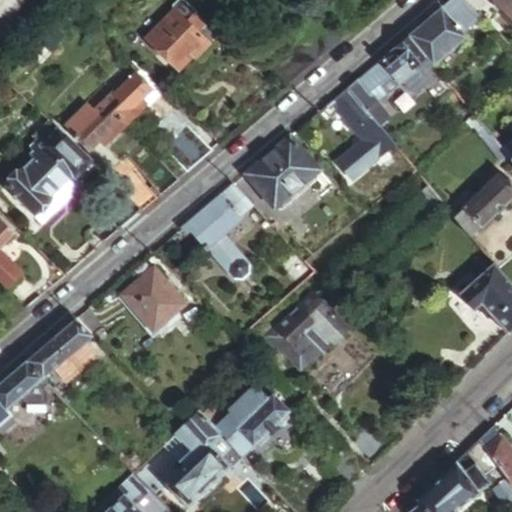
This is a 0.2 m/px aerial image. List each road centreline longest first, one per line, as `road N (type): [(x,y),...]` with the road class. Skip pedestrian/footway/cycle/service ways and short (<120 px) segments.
road 1 (residential): [(0,350),(410,0)]
road 2 (residential): [(358,511),(511,362)]
